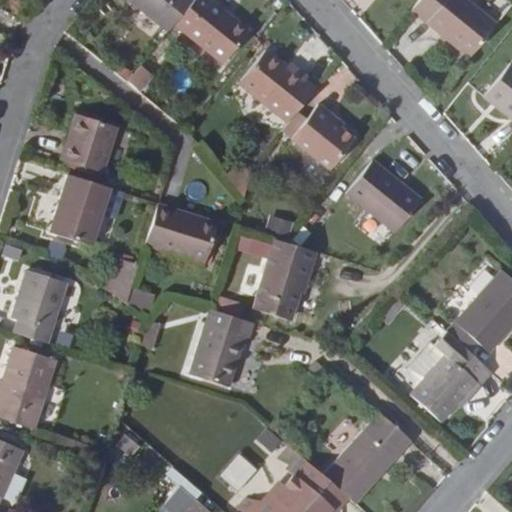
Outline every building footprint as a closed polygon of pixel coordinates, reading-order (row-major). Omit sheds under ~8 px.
[(128,0),(169,32),(175,24),(194,0),(128,0)] [(209,0),(194,0),(175,24),(223,64),(249,32),(209,0)] [(419,0),(412,10),(470,56),(497,24),(466,0),(419,0)] [(286,124),(313,92),(303,83),(285,68),(265,52),(238,85),(286,124)] [(288,64),(285,68),(303,83),(306,79),(288,64)] [(115,72),(128,82),(133,75),(121,65),(115,72)] [(511,119),(511,66),(486,98),(511,119)] [(142,67),(128,84),(140,94),(153,76),(142,67)] [(306,122),(293,138),(330,169),(354,140),(331,121),(334,118),(319,106),(306,122)] [(306,122),(296,114),(283,130),(293,138),(306,122)] [(75,116),(61,162),(102,174),(116,129),(75,116)] [(420,201),(373,162),(346,193),(393,233),(420,201)] [(241,163),(224,176),(244,200),(251,176),(241,163)] [(89,247),(107,190),(69,178),(51,234),(89,247)] [(187,216),(159,207),(146,247),(204,266),(217,226),(195,219),(195,223),(186,221),(187,216)] [(287,244),(293,223),(269,216),(263,237),(287,244)] [(311,234),(303,227),(292,240),(300,247),(311,234)] [(234,250),(266,259),(270,243),(239,234),(234,250)] [(66,246),(52,241),(47,257),(61,261),(66,246)] [(306,286),(315,256),(288,248),(274,243),(253,312),(289,323),(293,310),(295,311),(303,285),(306,286)] [(22,250),(5,245),(1,257),(18,262),(22,250)] [(444,310),(456,319),(497,265),(485,256),(444,310)] [(125,306),(131,288),(139,266),(121,259),(113,280),(109,292),(125,306)] [(16,321),(12,333),(47,344),(66,284),(25,271),(10,319),(16,321)] [(511,280),(501,271),(447,333),(470,353),(478,343),(489,353),(511,326),(511,280)] [(106,278),(103,286),(109,292),(113,280),(106,278)] [(131,288),(125,306),(148,319),(155,296),(131,288)] [(216,296),(212,310),(238,319),(242,305),(216,296)] [(210,312),(193,363),(189,375),(216,383),(228,387),(244,339),(248,341),(253,326),(210,312)] [(134,319),(127,337),(138,341),(144,322),(134,319)] [(152,350),(160,325),(149,322),(141,347),(152,350)] [(457,403),(487,368),(470,353),(447,333),(446,331),(435,343),(447,353),(412,393),(442,420),(457,403)] [(14,348),(0,391),(0,419),(33,429),(54,360),(14,348)] [(462,407),(493,373),(487,368),(457,403),(462,407)] [(322,477),(344,496),(354,505),(410,442),(378,414),(322,477)] [(282,442),(266,429),(256,441),(272,454),(282,442)] [(139,447),(126,436),(117,447),(131,458),(139,447)] [(0,496),(2,497),(23,450),(0,439),(0,496)] [(237,492),(256,471),(238,455),(219,476),(237,492)] [(329,511),(344,496),(322,477),(300,458),(286,475),(292,480),(280,494),(273,489),(259,504),(247,501),(241,509),(243,511),(329,511)] [(201,494),(171,468),(165,475),(195,500),(201,494)] [(167,511),(184,511),(195,501),(179,488),(163,508),(167,511)] [(207,511),(197,501),(186,511),(207,511)]
